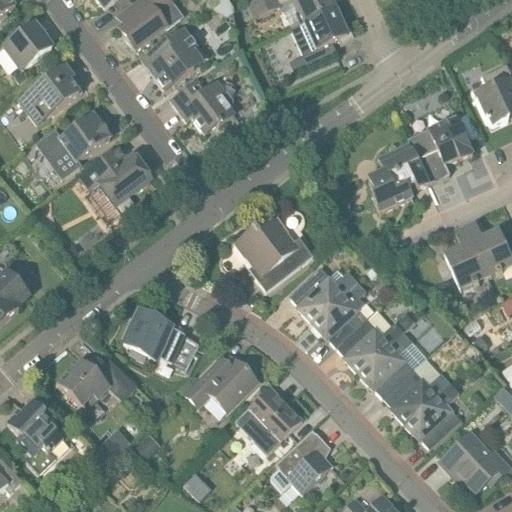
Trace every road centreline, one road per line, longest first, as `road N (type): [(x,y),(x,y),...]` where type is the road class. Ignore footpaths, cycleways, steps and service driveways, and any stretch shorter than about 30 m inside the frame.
road 1 (residential): [(432,511),(289,361),(139,267)]
road 2 (residential): [(50,0),(180,163),(199,218)]
road 3 (residential): [(199,218),(392,73)]
road 4 (residential): [(0,379),(139,267)]
road 5 (residential): [(392,73),(501,0)]
road 6 (residential): [(511,190),(392,243)]
